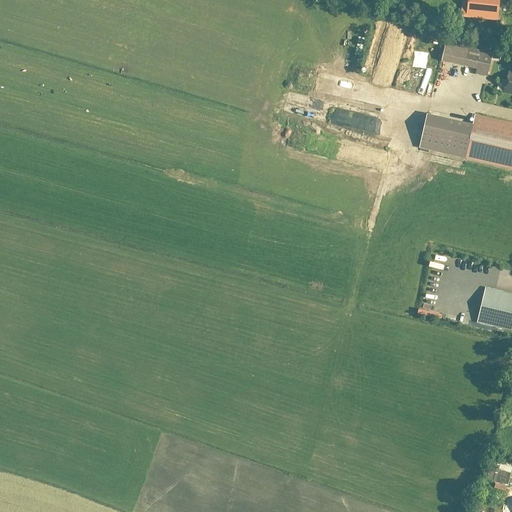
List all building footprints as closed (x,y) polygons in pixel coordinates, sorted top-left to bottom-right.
[(495,0),(458,0),(457,14),(493,18),(495,0)] [(492,54),(468,48),(469,45),(445,40),(441,60),(488,71),(492,54)] [(464,160),(472,125),(426,115),(418,149),(464,160)] [(511,170),(511,124),(474,116),(472,125),(464,160),(511,170)] [(511,295),(485,289),(477,324),(511,332),(511,295)]
